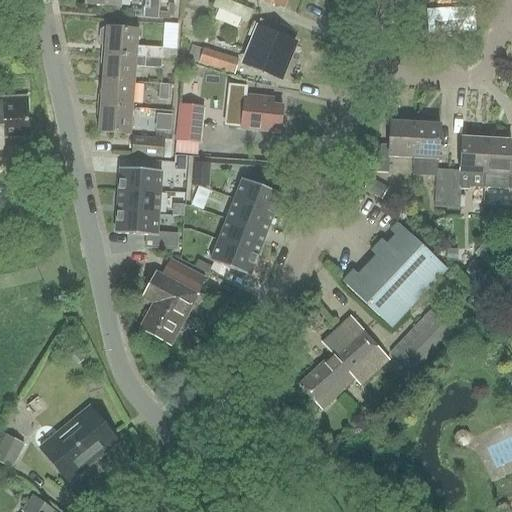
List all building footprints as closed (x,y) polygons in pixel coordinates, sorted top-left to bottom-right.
[(145,9),(144,18),(170,21),(171,15),(158,14),(159,0),(150,0),(150,10),(145,9)] [(257,0),(284,10),(287,0),(257,0)] [(139,31),(107,29),(104,29),(101,32),(101,40),(103,43),(106,44),(105,58),(162,62),(163,48),(138,46),(139,31)] [(248,54),(254,56),(249,68),(281,81),(296,44),(258,29),(248,54)] [(239,60),(195,46),(190,62),(234,75),(239,60)] [(103,83),(135,85),(136,66),(162,68),(162,62),(105,58),(103,83)] [(103,83),(101,109),(132,111),(135,85),(103,83)] [(169,85),(160,84),(159,100),(168,101),(169,85)] [(230,86),(225,126),(242,128),(242,130),(280,134),(283,107),(274,106),(275,100),(247,97),(248,88),(230,86)] [(0,97),(0,156),(6,156),(5,141),(29,140),(27,97),(0,97)] [(180,104),(175,141),(200,144),(205,107),(180,104)] [(131,135),(132,111),(101,109),(99,133),(131,135)] [(381,149),(380,176),(391,176),(392,163),(414,164),(416,128),(394,127),(393,149),(381,149)] [(414,164),(414,179),(437,180),(436,208),(446,208),(448,171),(438,171),(438,165),(440,165),(442,130),(416,128),(414,164)] [(448,171),(446,208),(459,209),(460,188),(485,189),(486,174),(488,138),(465,136),(463,172),(448,171)] [(165,139),(133,137),(131,156),(163,159),(165,139)] [(486,174),(485,189),(509,190),(509,192),(511,192),(511,156),(511,157),(511,139),(488,138),(486,174)] [(178,170),(185,170),(186,159),(178,159),(178,170)] [(195,164),(194,186),(209,187),(210,165),(195,164)] [(120,170),(119,192),(159,194),(160,172),(120,170)] [(371,178),(364,189),(382,200),(388,189),(371,178)] [(235,201),(273,216),(281,196),(243,181),(235,201)] [(119,192),(118,213),(158,215),(159,194),(119,192)] [(273,216),(235,201),(227,222),(265,237),(273,216)] [(174,206),(173,216),(184,217),(184,207),(174,206)] [(118,213),(116,235),(156,237),(157,232),(158,215),(118,213)] [(265,237),(227,222),(219,242),(257,257),(265,237)] [(392,333),(448,274),(400,228),(393,235),(399,240),(390,249),(384,244),(374,255),(379,260),(358,282),(352,276),(343,285),(392,333)] [(156,237),(156,248),(176,249),(177,233),(157,232),(156,237)] [(478,249),(489,259),(496,250),(485,241),(478,249)] [(257,257),(219,242),(211,263),(249,277),(257,257)] [(481,258),(470,270),(482,282),(494,270),(481,258)] [(163,274),(159,272),(144,301),(154,306),(140,332),(172,350),(200,298),(196,296),(206,278),(171,259),(163,274)] [(511,285),(499,273),(478,296),(498,314),(511,298),(511,285)] [(430,311),(390,353),(407,370),(402,375),(413,386),(458,338),(430,311)] [(377,353),(371,348),(360,336),(362,334),(351,322),(321,348),(333,361),(299,391),(322,416),(356,385),(361,390),(389,364),(377,353)] [(76,353),(69,358),(77,367),(83,362),(76,353)] [(122,445),(95,411),(44,451),(71,485),(122,445)] [(0,434),(0,463),(12,469),(25,445),(1,432),(0,434)] [(456,439),(456,440),(456,441),(456,442),(456,443),(457,443),(457,444),(458,445),(459,445),(459,446),(460,446),(461,446),(462,446),(462,447),(463,446),(464,446),(465,446),(466,446),(466,445),(467,445),(467,444),(468,444),(468,443),(469,443),(469,442),(469,441),(469,440),(469,439),(469,438),(469,437),(468,437),(468,436),(468,435),(467,435),(466,434),(465,434),(465,433),(464,433),(463,433),(462,433),(461,433),(460,433),(459,434),(458,434),(458,435),(457,435),(457,436),(456,436),(456,437),(456,438),(456,439)] [(269,511),(279,505),(273,496),(255,509),(256,511),(269,511)] [(51,511),(34,499),(25,511),(51,511)]
